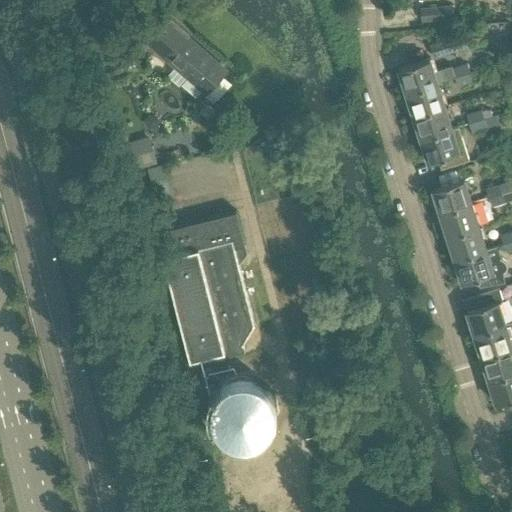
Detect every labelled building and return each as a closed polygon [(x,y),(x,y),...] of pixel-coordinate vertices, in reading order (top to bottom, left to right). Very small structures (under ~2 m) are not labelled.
[(420,7),(421,20),(452,17),(451,5),(420,7)] [(157,46),(165,53),(177,38),(169,31),(157,46)] [(430,44),(434,56),(464,47),(460,35),(430,44)] [(206,93),(208,91),(217,99),(230,84),(221,76),(226,70),(187,36),(166,59),(206,93)] [(134,41),(121,46),(124,55),(137,51),(134,41)] [(42,214),(100,437),(102,436),(64,289),(34,171),(11,82),(3,58),(0,51),(0,59),(2,65),(18,120),(42,214)] [(399,68),(407,92),(437,82),(454,76),(452,68),(451,65),(433,71),(429,58),(399,68)] [(452,68),(455,77),(469,72),(467,64),(452,68)] [(469,72),(455,77),(457,85),(472,81),(469,72)] [(407,92),(414,115),(444,105),(437,82),(407,92)] [(414,115),(421,138),(451,128),(444,105),(414,115)] [(466,114),(469,123),(484,118),(481,110),(466,114)] [(469,123),(471,131),(499,123),(496,114),(484,118),(469,123)] [(257,123),(267,125),(269,117),(258,115),(257,123)] [(451,128),(421,138),(429,162),(459,152),(451,128)] [(281,132),(283,143),(294,140),(291,129),(281,132)] [(129,147),(135,165),(154,159),(148,141),(129,147)] [(433,189),(440,212),(471,202),(463,179),(433,189)] [(485,188),(488,197),(510,190),(509,180),(485,188)] [(510,190),(488,197),(491,205),(511,199),(510,190)] [(0,208),(78,511),(81,511),(42,360),(5,216),(0,196),(0,208)] [(440,212),(448,235),(478,226),(471,202),(440,212)] [(163,256),(190,359),(216,352),(217,357),(245,349),(243,342),(254,324),(235,247),(245,244),(236,210),(166,228),(173,253),(163,256)] [(448,235),(455,258),(485,249),(478,226),(448,235)] [(511,231),(500,235),(503,243),(511,240),(511,231)] [(511,240),(503,243),(506,252),(511,249),(511,240)] [(485,249),(455,258),(463,282),(477,278),(480,286),(503,281),(502,274),(503,273),(504,273),(505,272),(506,271),(506,269),(507,268),(507,266),(507,265),(506,263),(506,261),(505,260),(504,259),(503,258),(502,258),(501,257),(499,257),(497,245),(486,249),(485,249)] [(479,294),(483,305),(498,300),(502,299),(499,287),(479,294)] [(467,310),(474,334),(505,324),(498,300),(483,305),(467,310)] [(474,334),(482,357),(511,347),(511,322),(505,325),(505,324),(474,334)] [(511,347),(482,357),(489,380),(511,372),(511,347)] [(511,372),(489,380),(497,403),(511,398),(511,372)]
